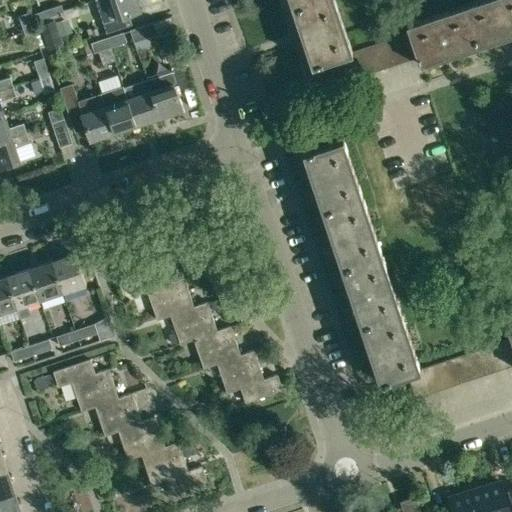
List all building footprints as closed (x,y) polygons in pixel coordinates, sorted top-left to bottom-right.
[(137,0),(109,0),(115,19),(141,10),(137,0)] [(339,56),(350,53),(352,52),(334,0),(314,0),(292,8),(311,65),(339,56)] [(511,0),(482,0),(464,6),(477,46),(511,34),(511,0)] [(45,10),(48,20),(64,15),(61,5),(45,10)] [(420,65),(477,46),(464,6),(407,25),(409,33),(417,57),(420,65)] [(45,10),(29,16),(32,25),(48,20),(45,10)] [(19,16),(24,32),(34,29),(32,25),(29,16),(28,13),(19,16)] [(53,21),(41,25),(49,48),(61,45),(53,21)] [(154,23),(130,30),(134,42),(157,35),(154,23)] [(34,29),(24,32),(29,49),(39,45),(34,29)] [(108,38),(111,48),(127,42),(124,33),(108,38)] [(409,33),(397,37),(405,61),(417,57),(409,33)] [(384,41),(392,65),(405,61),(397,37),(384,41)] [(111,48),(108,38),(91,43),(95,53),(111,48)] [(384,41),(373,45),(381,69),(392,65),(384,41)] [(373,45),(361,49),(370,73),(381,69),(373,45)] [(361,49),(352,52),(350,53),(358,77),(370,73),(361,49)] [(350,53),(339,56),(347,80),(358,77),(350,53)] [(34,62),(40,78),(49,75),(44,59),(34,62)] [(151,91),(159,118),(182,111),(173,83),(176,82),(173,72),(147,81),(151,91)] [(49,75),(40,78),(45,94),(54,91),(49,75)] [(0,90),(13,87),(10,78),(0,81),(0,90)] [(136,126),(159,118),(151,91),(147,81),(124,89),(127,99),(136,126)] [(75,133),(87,129),(90,141),(114,133),(105,106),(101,94),(78,101),(72,84),(60,88),(68,112),(75,133)] [(105,106),(114,133),(136,126),(127,99),(124,89),(123,86),(101,94),(105,106)] [(0,100),(16,96),(13,87),(0,90),(0,116),(4,115),(0,101),(0,100)] [(52,125),(64,121),(60,108),(48,113),(52,125)] [(0,116),(0,141),(26,131),(23,124),(9,128),(4,115),(0,116)] [(60,147),(72,143),(64,121),(52,125),(60,147)] [(30,142),(26,131),(0,141),(0,167),(19,161),(15,147),(30,142)] [(303,152),(322,209),(362,196),(343,138),(303,152)] [(341,267),(382,253),(362,196),(322,209),(341,267)] [(75,253),(52,261),(63,292),(86,284),(75,253)] [(341,267),(361,324),(401,311),(382,253),(341,267)] [(63,292),(52,261),(30,268),(40,300),(63,292)] [(40,300),(30,268),(7,276),(16,308),(21,319),(32,315),(27,304),(40,300)] [(152,306),(189,293),(185,279),(171,283),(166,268),(128,281),(133,296),(147,291),(152,306)] [(0,313),(16,308),(7,276),(0,278),(0,313)] [(189,293),(152,306),(157,320),(171,315),(175,329),(212,317),(207,303),(194,307),(189,293)] [(380,382),(407,373),(418,369),(420,369),(401,311),(361,324),(380,382)] [(194,339),(198,353),(236,341),(231,327),(217,331),(212,317),(175,329),(180,343),(194,339)] [(75,330),(79,340),(97,333),(94,324),(75,330)] [(79,340),(75,330),(56,337),(60,346),(79,340)] [(499,343),(507,367),(511,364),(511,341),(511,338),(499,343)] [(30,345),(33,355),(52,348),(49,339),(30,345)] [(217,363),(222,377),(259,365),(254,351),(240,355),(236,341),(198,353),(204,367),(217,363)] [(499,343),(486,347),(494,371),(507,367),(499,343)] [(33,355),(30,345),(11,352),(14,361),(33,355)] [(475,351),(483,375),(494,371),(486,347),(475,351)] [(475,351),(463,354),(472,378),(483,375),(475,351)] [(452,358),(460,382),(472,378),(463,354),(452,358)] [(452,358),(441,362),(449,386),(460,382),(452,358)] [(72,382),(77,397),(114,383),(109,369),(95,373),(90,359),(53,372),(58,387),(72,382)] [(449,386),(441,362),(429,366),(437,390),(449,386)] [(259,365),(222,377),(226,391),(240,387),(245,402),(282,390),(277,375),(264,379),(259,365)] [(420,369),(418,369),(426,394),(437,390),(429,366),(420,369)] [(418,369),(407,373),(415,397),(426,394),(418,369)] [(46,376),(33,380),(37,390),(49,386),(46,376)] [(95,406),(100,421),(137,408),(132,393),(118,398),(114,383),(77,397),(82,411),(95,406)] [(118,431),(123,445),(160,432),(155,417),(142,422),(137,408),(100,421),(105,435),(118,431)] [(142,455),(146,469),(175,459),(184,456),(179,442),(175,443),(165,446),(160,432),(123,445),(128,459),(142,455)] [(184,456),(175,459),(146,469),(151,483),(165,479),(170,493),(175,491),(207,480),(202,465),(188,470),(184,456)] [(0,486),(12,483),(9,473),(0,475),(0,486)] [(455,511),(508,511),(499,481),(479,487),(480,490),(453,498),(452,496),(451,496),(455,511)] [(0,511),(19,506),(16,496),(0,501),(0,511)] [(420,511),(415,496),(400,500),(403,510),(395,511),(420,511)]
